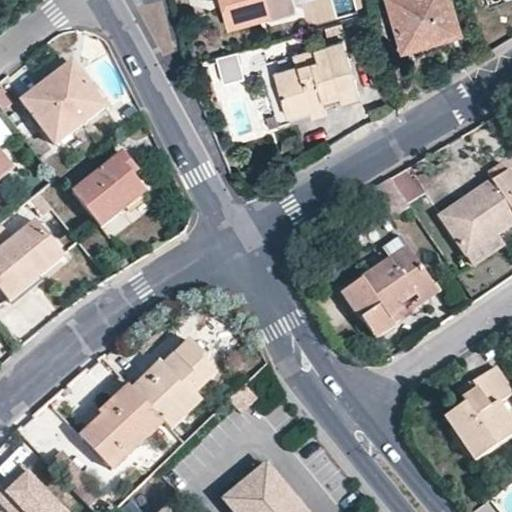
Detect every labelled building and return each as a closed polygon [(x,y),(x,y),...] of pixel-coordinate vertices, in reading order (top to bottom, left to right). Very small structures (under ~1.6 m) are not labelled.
[(296,13),(292,0),(221,0),(228,27),(266,16),(267,21),(296,13)] [(387,0),(401,46),(457,30),(447,0),(387,0)] [(308,107),(321,104),(356,93),(341,39),(292,54),(295,65),(275,72),(287,114),(308,107)] [(238,51),(217,56),(222,82),(243,77),(238,51)] [(104,108),(70,64),(21,101),(55,145),(104,108)] [(308,107),(310,116),(324,112),(321,104),(308,107)] [(122,152),(116,157),(132,177),(138,171),(122,152)] [(0,177),(12,169),(0,155),(0,177)] [(132,177),(116,157),(72,193),(99,228),(143,192),(132,177)] [(487,174),(492,181),(441,216),(467,254),(498,234),(511,224),(511,174),(509,170),(507,171),(502,163),(487,174)] [(411,173),(396,181),(409,205),(423,198),(411,173)] [(0,225),(0,239),(10,231),(3,223),(0,225)] [(61,258),(34,223),(0,250),(0,287),(10,299),(61,258)] [(467,254),(474,264),(504,244),(498,234),(467,254)] [(384,249),(390,258),(342,293),(360,319),(362,318),(376,337),(394,325),(389,315),(403,306),(401,302),(416,292),(431,280),(401,238),(384,249)] [(416,292),(422,301),(440,288),(434,279),(431,280),(416,292)] [(206,361),(190,343),(161,370),(157,366),(133,389),(163,423),(193,396),(215,376),(204,364),(206,361)] [(511,391),(511,389),(495,365),(471,381),(475,387),(461,397),(465,402),(445,416),(476,459),(511,434),(511,421),(499,402),(511,391)] [(475,387),(471,381),(456,391),(461,397),(475,387)] [(228,401),(240,414),(256,397),(243,385),(228,401)] [(121,450),(128,456),(143,443),(163,423),(133,389),(130,387),(99,414),(103,418),(89,429),(81,438),(105,464),(121,450)] [(163,423),(171,431),(200,403),(193,396),(163,423)] [(99,414),(94,409),(81,421),(89,429),(103,418),(99,414)] [(128,456),(121,450),(105,464),(112,471),(128,456)] [(70,462),(57,474),(76,494),(88,481),(70,462)] [(65,511),(23,467),(0,488),(0,502),(9,511),(65,511)] [(234,511),(305,511),(303,509),(299,511),(298,511),(281,490),(285,486),(268,467),(235,494),(242,503),(233,510),(234,511)] [(285,486),(281,490),(298,511),(299,511),(303,509),(285,486)] [(242,503),(235,494),(226,502),(233,510),(242,503)]
